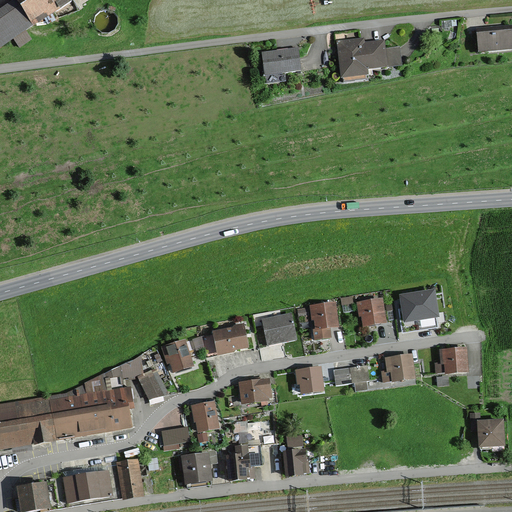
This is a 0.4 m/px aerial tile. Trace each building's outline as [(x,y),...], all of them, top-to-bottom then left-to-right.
[(74,0),(17,0),(18,0),(0,12),(0,51),(0,52),(74,0)] [(511,25),(481,29),(483,53),(511,50),(511,25)] [(368,40),(341,43),(347,83),(376,80),(375,69),(405,65),(403,48),(389,50),(388,43),(369,45),(368,40)] [(303,49),(266,54),(269,77),(306,72),(303,49)] [(435,291),(399,298),(405,328),(441,321),(435,291)] [(387,301),(363,304),(366,328),(390,324),(387,301)] [(339,304),(314,307),(319,341),(334,339),(332,329),(343,328),(339,304)] [(294,315),(265,322),(270,345),(299,339),(294,315)] [(251,350),(246,327),(215,333),(220,356),(251,350)] [(189,342),(165,347),(169,367),(175,366),(177,374),(196,370),(189,342)] [(469,349),(444,351),(445,363),(438,363),(439,376),(471,373),(469,349)] [(49,402),(57,443),(133,430),(130,413),(136,412),(131,389),(126,390),(124,380),(147,373),(144,354),(49,402)] [(415,356),(392,359),(394,370),(385,371),(386,383),(418,380),(415,356)] [(369,367),(335,372),(337,386),(371,381),(369,367)] [(324,369),(299,372),(303,396),(327,393),(324,369)] [(273,381),(243,385),(246,406),(276,402),(273,381)] [(49,399),(0,406),(0,452),(57,443),(49,402),(49,399)] [(217,405),(196,409),(202,435),(222,431),(217,405)] [(482,417),(473,417),(474,430),(482,430),(484,450),(510,448),(508,422),(482,424),(482,417)] [(236,424),(237,434),(250,433),(249,423),(236,424)] [(192,438),(173,442),(175,454),(194,450),(192,438)] [(265,460),(281,459),(280,444),(264,445),(265,460)] [(242,459),(230,460),(232,483),(256,480),(255,469),(264,468),(262,447),(241,449),(242,459)] [(305,451),(285,453),(288,478),(308,475),(305,451)] [(211,456),(182,461),(184,472),(187,471),(190,488),(215,484),(211,456)] [(141,461),(120,465),(126,501),(147,497),(141,461)] [(110,472),(66,480),(71,506),(115,499),(110,472)] [(49,483),(19,489),(23,511),(28,511),(54,507),(49,483)]
